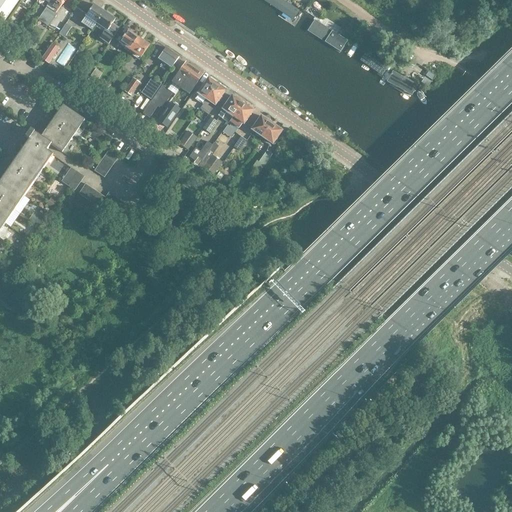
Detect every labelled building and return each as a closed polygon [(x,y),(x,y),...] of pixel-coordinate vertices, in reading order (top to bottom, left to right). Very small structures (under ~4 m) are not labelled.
[(19,0),(0,0),(0,24),(2,25),(19,0)] [(65,0),(51,0),(49,4),(38,20),(47,26),(56,13),(61,5),(62,5),(65,0)] [(281,0),(263,0),(293,20),(299,11),(281,0)] [(86,16),(98,24),(106,13),(94,5),(86,16)] [(118,25),(120,22),(116,19),(115,20),(106,13),(98,24),(107,31),(102,38),(110,43),(121,27),(118,25)] [(347,41),(315,20),(308,31),(340,52),(347,41)] [(64,38),(71,27),(66,24),(59,35),(64,38)] [(130,29),(125,26),(116,39),(120,42),(120,43),(131,51),(139,38),(128,31),(130,29)] [(150,46),(139,38),(131,51),(141,58),(150,46)] [(50,63),(60,47),(53,42),(43,58),(50,63)] [(67,42),(58,62),(67,66),(77,47),(67,42)] [(158,59),(163,63),(160,66),(166,70),(168,67),(171,69),(179,58),(166,48),(158,59)] [(383,66),(365,54),(360,60),(378,73),(377,74),(381,78),(388,68),(384,65),(383,66)] [(186,63),(172,83),(180,88),(194,68),(186,63)] [(194,68),(180,88),(188,94),(202,74),(194,68)] [(91,90),(98,80),(102,74),(96,69),(84,86),(91,90)] [(417,85),(393,71),(387,82),(411,96),(417,85)] [(218,83),(209,77),(197,94),(207,100),(218,83)] [(132,95),(141,83),(135,78),(126,90),(132,95)] [(161,85),(152,79),(142,93),(151,100),(161,85)] [(227,89),(218,83),(207,100),(216,106),(227,89)] [(152,102),(162,109),(173,93),(163,86),(152,102)] [(232,96),(222,110),(218,116),(229,123),(230,122),(242,104),(232,96)] [(211,112),(212,105),(204,104),(203,111),(211,112)] [(253,111),(242,104),(230,122),(239,128),(242,124),(243,125),(253,111)] [(31,142),(0,187),(0,302),(11,310),(15,304),(21,308),(24,304),(18,300),(22,295),(0,279),(0,229),(52,155),(46,151),(51,145),(61,151),(83,119),(65,106),(43,138),(31,130),(26,138),(31,142)] [(169,110),(162,121),(168,125),(175,115),(169,110)] [(251,131),(253,132),(251,135),(258,141),(261,137),(262,138),(272,124),(261,117),(251,131)] [(209,134),(218,122),(211,118),(203,129),(209,134)] [(228,124),(224,133),(234,136),(237,127),(228,124)] [(282,131),(272,124),(262,138),(264,139),(262,141),(269,146),(270,144),(272,145),(282,131)] [(188,151),(197,138),(188,131),(178,144),(188,151)] [(240,151),(248,139),(237,132),(232,139),(228,136),(216,154),(225,160),(234,147),(240,151)] [(202,160),(212,145),(207,142),(200,152),(196,148),(189,157),(195,161),(194,163),(197,166),(201,160),(202,160)] [(264,166),(272,155),(267,151),(259,162),(264,166)] [(109,152),(105,157),(115,164),(118,159),(109,152)] [(213,176),(222,163),(212,156),(203,168),(213,176)] [(105,157),(102,162),(111,169),(115,164),(105,157)] [(102,162),(98,167),(108,174),(111,169),(102,162)] [(98,167),(95,172),(104,179),(108,174),(98,167)] [(62,183),(68,187),(78,173),(71,168),(62,183)] [(156,168),(153,173),(163,179),(167,175),(156,168)] [(78,173),(68,187),(75,191),(84,177),(78,173)] [(153,173),(150,178),(160,184),(163,179),(153,173)] [(150,178),(146,182),(156,189),(160,184),(150,178)] [(146,182),(143,187),(153,194),(156,189),(146,182)] [(85,185),(79,194),(84,198),(90,188),(85,185)] [(143,187),(139,193),(149,199),(150,197),(151,198),(153,194),(143,187)] [(84,198),(89,201),(95,192),(90,188),(84,198)] [(89,201),(94,205),(100,195),(95,192),(89,201)] [(102,204),(107,207),(109,203),(111,201),(114,197),(109,194),(105,199),(106,199),(102,204)] [(24,195),(8,223),(13,226),(30,199),(24,195)] [(105,199),(100,195),(94,205),(99,208),(102,204),(106,199),(105,199)] [(119,200),(114,197),(111,201),(109,203),(107,207),(112,210),(119,200)] [(149,199),(145,204),(155,211),(160,204),(151,198),(150,197),(149,199)] [(119,200),(112,210),(117,214),(124,204),(119,200)] [(129,207),(124,204),(117,214),(122,217),(129,207)] [(145,204),(142,209),(152,216),(155,211),(145,204)] [(122,217),(127,220),(134,211),(129,207),(122,217)] [(138,214),(137,216),(147,223),(152,216),(142,209),(138,214)] [(134,211),(127,220),(132,224),(137,216),(138,214),(134,211)]
